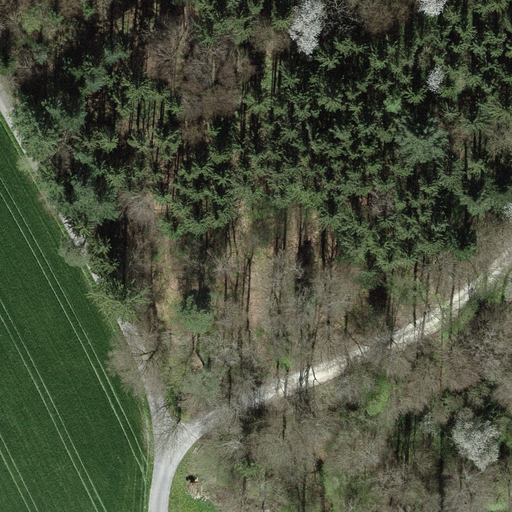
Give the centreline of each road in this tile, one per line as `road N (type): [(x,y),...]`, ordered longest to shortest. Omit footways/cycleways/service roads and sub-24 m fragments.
road 1 (residential): [(158,511),(160,412),(141,362),(0,99)]
road 2 (track): [(511,259),(424,324),(227,409),(164,457)]
